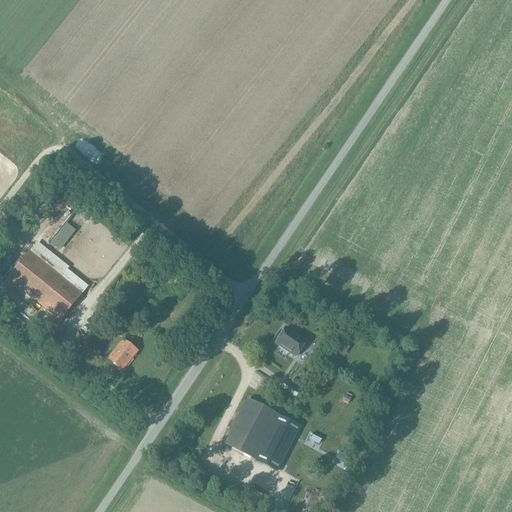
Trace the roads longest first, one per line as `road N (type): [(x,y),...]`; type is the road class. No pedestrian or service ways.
road 1 (unclassified): [(103,511),(451,0)]
road 2 (track): [(0,206),(40,155),(60,147),(249,298)]
